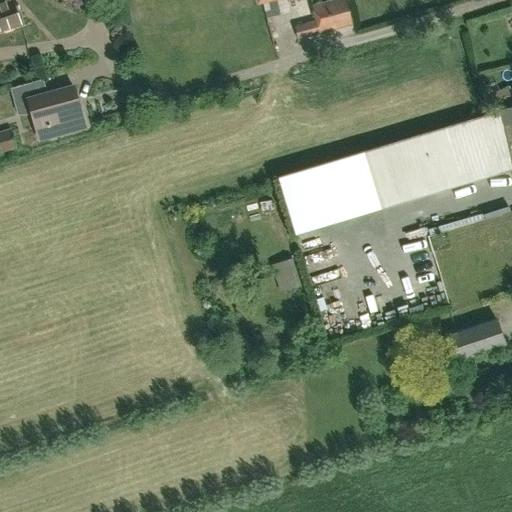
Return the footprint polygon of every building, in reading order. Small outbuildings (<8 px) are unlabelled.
[(0,0),(0,30),(19,24),(11,1),(8,2),(6,0),(0,0)] [(295,27),(298,39),(352,24),(344,0),(332,0),(312,6),(316,21),(295,27)] [(18,114),(32,113),(35,127),(47,123),(51,136),(76,129),(73,119),(82,117),(73,86),(46,94),(42,79),(11,88),(18,114)] [(511,119),(503,121),(500,110),(277,176),(294,234),(511,169),(511,119)] [(0,152),(16,147),(11,128),(0,131),(0,152)] [(441,226),(441,248),(469,249),(469,226),(441,226)] [(299,257),(280,265),(292,294),(311,286),(299,257)] [(450,333),(453,343),(444,346),(433,350),(440,369),(459,362),(458,360),(504,345),(495,318),(450,333)] [(498,362),(494,350),(459,362),(463,374),(498,362)]
